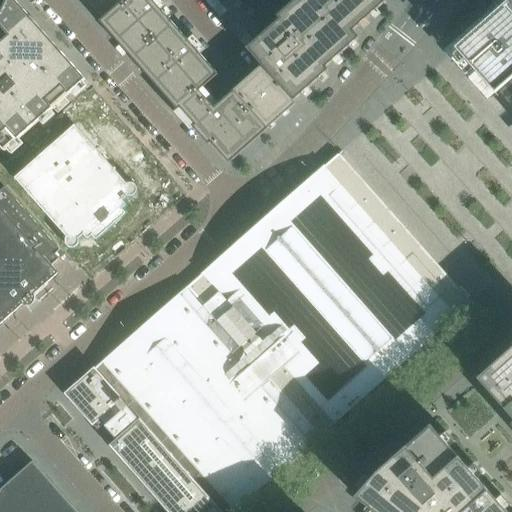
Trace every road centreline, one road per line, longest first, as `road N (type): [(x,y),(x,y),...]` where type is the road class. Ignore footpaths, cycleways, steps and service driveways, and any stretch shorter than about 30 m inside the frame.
road 1 (residential): [(14,407),(239,208)]
road 2 (residential): [(294,511),(511,317)]
road 3 (residential): [(239,208),(339,108),(425,0)]
road 4 (residential): [(55,0),(239,208)]
road 5 (residential): [(109,511),(14,407)]
